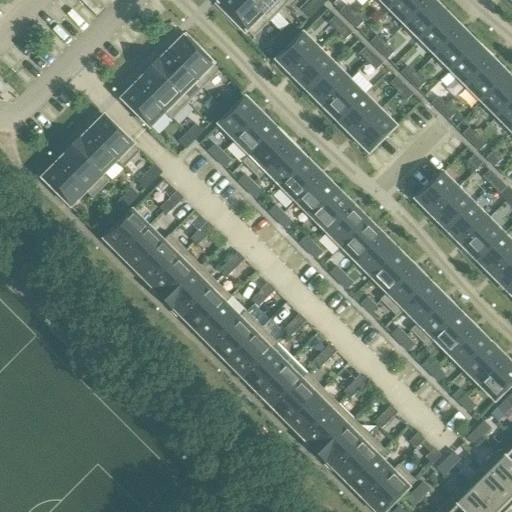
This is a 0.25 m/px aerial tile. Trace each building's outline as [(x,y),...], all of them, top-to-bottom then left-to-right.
[(78,0),(81,2),(84,5),(95,17),(102,10),(92,0),(78,0)] [(268,23),(245,0),(221,0),(217,4),(228,15),(226,17),(238,28),(240,26),(252,39),(268,23)] [(284,7),(276,0),(245,0),(268,23),(284,7)] [(323,0),(313,0),(310,3),(318,10),(326,2),(323,0)] [(377,0),(388,11),(398,0),(377,0)] [(398,0),(388,11),(404,26),(429,0),(398,0)] [(446,15),(430,0),(429,0),(404,26),(419,41),(446,15)] [(318,10),(310,3),(302,12),(309,19),(318,10)] [(339,13),(347,21),(354,14),(346,6),(339,13)] [(354,14),(347,21),(356,30),(363,23),(354,14)] [(419,41),(434,57),(461,30),(446,15),(419,41)] [(328,24),(336,32),(343,25),(335,17),(328,24)] [(343,25),(336,32),(345,41),(352,34),(343,25)] [(288,26),(280,34),(287,41),(295,33),(288,26)] [(434,57),(450,72),(476,46),(461,30),(434,57)] [(287,41),(280,34),(271,42),(278,49),(287,41)] [(291,77),(318,51),(302,35),(275,61),(291,77)] [(378,52),(385,45),(376,36),(369,43),(378,52)] [(167,54),(202,89),(218,73),(206,61),(208,59),(196,47),(194,49),(183,38),(167,54)] [(393,53),(385,45),(378,52),(386,60),(393,53)] [(476,46),(450,72),(465,88),(492,61),(476,46)] [(358,54),(367,63),(374,56),(365,47),(358,54)] [(333,66),(318,51),(291,77),(306,93),(333,66)] [(150,68),(187,104),(202,89),(167,54),(160,61),(159,59),(150,68)] [(374,56),(367,63),(375,71),(382,64),(374,56)] [(480,103),(507,76),(492,61),(465,88),(480,103)] [(348,81),(333,66),(306,93),(322,108),(348,81)] [(400,74),(408,82),(415,75),(407,67),(400,74)] [(171,120),(187,104),(150,68),(141,76),(143,78),(136,85),(165,113),(164,114),(171,120)] [(415,75),(408,82),(417,91),(424,84),(415,75)] [(480,103),(496,118),(511,102),(511,81),(507,76),(480,103)] [(389,85),(397,94),(404,86),(396,78),(389,85)] [(364,97),(348,81),(322,108),(337,123),(364,97)] [(149,129),(164,114),(165,113),(136,85),(120,101),(126,106),(149,129)] [(404,86),(397,94),(406,102),(413,95),(404,86)] [(217,104),(224,111),(232,102),(225,95),(217,104)] [(364,97),(337,123),(352,139),(379,112),(364,97)] [(431,105),(439,113),(446,106),(438,98),(431,105)] [(217,126),(233,141),(260,115),(244,99),(217,126)] [(511,102),(496,118),(511,134),(511,132),(511,102)] [(215,119),(224,111),(217,104),(208,112),(215,119)] [(446,106),(439,113),(447,122),(454,115),(446,106)] [(379,112),(352,139),(368,155),(395,128),(379,112)] [(260,115),(233,141),(248,156),(249,157),(275,130),(260,115)] [(116,162),(115,162),(122,169),(139,152),(104,117),(88,133),(116,162)] [(195,126),(186,135),(193,142),(195,140),(202,133),(195,126)] [(470,144),(477,137),(468,128),(461,135),(470,144)] [(258,180),(265,173),(264,172),(291,146),(275,130),(249,157),(248,156),(241,163),(258,180)] [(102,176),(115,162),(116,162),(88,133),(81,140),(79,138),(71,147),(101,177),(102,176)] [(193,142),(186,135),(178,143),(185,150),(193,142)] [(485,145),(477,137),(470,144),(478,152),(485,145)] [(207,152),(215,160),(222,153),(214,145),(207,152)] [(264,172),(265,173),(280,188),(306,161),(291,146),(264,172)] [(64,157),(57,164),(85,192),(85,193),(92,200),(108,183),(102,176),(101,177),(71,147),(62,156),(64,157)] [(485,159),(494,168),(501,161),(492,152),(485,159)] [(222,153),(215,160),(223,169),(230,162),(222,153)] [(466,163),(475,171),(482,164),(473,156),(466,163)] [(295,203),(321,176),(306,161),(280,188),(295,203)] [(85,192),(57,164),(41,180),(69,208),(85,193),(85,192)] [(152,168),(144,177),(151,184),(159,175),(152,168)] [(490,187),(497,179),(489,171),(482,178),(490,187)] [(414,200),(430,216),(456,189),(441,174),(414,200)] [(237,182),(245,191),(252,184),(244,175),(237,182)] [(310,218),(337,192),(321,176),(295,203),(310,218)] [(506,188),(497,179),(490,187),(499,195),(506,188)] [(252,184),(245,191),(254,199),(261,192),(252,184)] [(456,189),(430,216),(445,231),(472,205),(456,189)] [(131,190),(122,198),(129,205),(138,197),(131,190)] [(168,201),(175,208),(183,199),(176,192),(168,201)] [(352,207),(337,192),(310,218),(325,234),(352,207)] [(129,205),(122,198),(114,207),(121,214),(129,205)] [(166,216),(175,208),(168,201),(159,209),(166,216)] [(460,247),(487,220),(472,205),(445,231),(460,247)] [(276,221),(283,214),(275,206),(268,213),(276,221)] [(341,249),(367,222),(352,207),(325,234),(341,249)] [(119,256),(147,228),(131,212),(118,225),(103,240),(119,256)] [(114,221),(107,214),(98,222),(105,229),(114,221)] [(292,223),(283,214),(276,221),(285,230),(292,223)] [(502,235),(487,220),(460,247),(476,262),(502,235)] [(356,264),(383,237),(367,222),(341,249),(356,264)] [(198,231),(205,238),(214,230),(207,223),(198,231)] [(162,243),(147,228),(119,256),(134,271),(162,243)] [(197,247),(205,238),(198,231),(190,240),(197,247)] [(491,277),(511,256),(511,245),(502,235),(476,262),(491,277)] [(307,252),(314,245),(305,237),(298,244),(307,252)] [(398,253),(383,237),(356,264),(371,279),(398,253)] [(167,248),(162,243),(134,271),(149,287),(185,252),(174,241),(167,248)] [(322,254),(314,245),(307,252),(315,261),(322,254)] [(154,295),(163,304),(200,267),(185,252),(149,287),(156,293),(154,295)] [(229,262),(236,269),(244,260),(237,253),(229,262)] [(398,253),(371,279),(386,294),(386,295),(413,268),(398,253)] [(511,287),(511,256),(491,277),(506,293),(511,287)] [(227,277),(236,269),(229,262),(220,270),(227,277)] [(200,267),(163,304),(172,313),(173,311),(180,317),(215,282),(200,267)] [(329,274),(337,283),(344,276),(336,267),(329,274)] [(396,318),(403,311),(402,310),(429,284),(413,268),(386,295),(386,294),(379,301),(396,318)] [(344,276),(337,283),(345,291),(353,284),(344,276)] [(231,298),(215,282),(180,317),(195,333),(224,304),(224,305),(231,298)] [(268,284),(259,292),(266,299),(275,291),(268,284)] [(417,325),(444,299),(429,284),(402,310),(403,311),(416,325),(417,325)] [(266,299),(259,292),(251,301),(258,308),(266,299)] [(360,305),(368,313),(375,306),(367,298),(360,305)] [(459,314),(444,299),(417,325),(416,325),(410,332),(426,348),(433,341),(459,314)] [(239,320),(238,319),(224,305),(224,304),(195,333),(211,348),(239,320)] [(375,306),(368,313),(376,322),(383,315),(375,306)] [(245,312),(238,319),(239,320),(211,348),(226,363),(261,328),(245,312)] [(475,330),(459,314),(433,341),(448,356),(475,330)] [(290,323),(297,330),(306,322),(299,315),(290,323)] [(289,339),(297,330),(290,323),(282,332),(289,339)] [(226,363),(241,379),(270,350),(271,351),(277,344),(276,344),(261,328),(226,363)] [(399,344),(406,337),(397,329),(390,336),(399,344)] [(463,372),(490,345),(475,330),(448,356),(463,372)] [(414,345),(406,337),(399,344),(407,352),(414,345)] [(329,345),(321,354),(328,361),(336,352),(329,345)] [(505,360),(490,345),(463,372),(478,387),(505,360)] [(241,379),(256,394),(285,366),(271,351),(270,350),(241,379)] [(328,361),(321,354),(312,362),(319,369),(328,361)] [(421,366),(429,375),(436,368),(428,359),(421,366)] [(511,367),(505,360),(478,387),(494,403),(511,384),(511,367)] [(285,366),(256,394),(272,409),(300,381),(300,380),(285,366)] [(436,368),(429,375),(438,383),(445,376),(436,368)] [(306,374),(300,380),(300,381),(272,409),(287,424),(322,389),(307,374),(306,374)] [(360,376),(351,384),(358,391),(366,383),(360,376)] [(358,391),(351,384),(343,393),(350,400),(358,391)] [(302,440),(337,405),(322,389),(287,424),(302,440)] [(451,397),(460,405),(467,398),(458,390),(451,397)] [(467,398),(460,405),(468,414),(475,407),(467,398)] [(504,416),(511,407),(505,400),(497,409),(504,416)] [(307,448),(316,457),(353,420),(337,405),(302,440),(309,447),(307,448)] [(390,407),(382,415),(389,422),(397,414),(390,407)] [(389,422),(382,415),(373,423),(380,430),(389,422)] [(326,464),(333,470),(368,435),(353,420),(316,457),(324,465),(326,464)] [(480,425),(475,431),(482,438),(490,429),(483,422),(480,425)] [(482,438),(475,431),(466,439),(473,446),(482,438)] [(417,434),(409,442),(416,449),(424,441),(417,434)] [(368,435),(333,470),(348,486),(377,458),(384,451),(368,435)] [(511,449),(504,458),(503,459),(511,467),(511,449)] [(433,450),(425,458),(432,465),(440,457),(433,450)] [(497,451),(481,467),(511,498),(511,467),(503,459),(504,458),(497,451)] [(452,453),(444,461),(451,468),(459,460),(452,453)] [(391,472),(377,458),(348,486),(363,501),(392,473),(391,472)] [(451,468),(444,461),(436,470),(443,477),(451,468)] [(398,465),(391,472),(392,473),(363,501),(374,511),(384,511),(393,504),(394,503),(395,502),(415,482),(398,465)] [(506,511),(511,506),(511,498),(481,467),(466,483),(495,511),(506,511)] [(422,483),(413,492),(421,499),(429,490),(422,483)] [(450,498),(464,511),(495,511),(466,483),(450,498)] [(421,499),(413,492),(405,500),(412,507),(421,499)] [(464,511),(450,498),(436,511),(464,511)]
